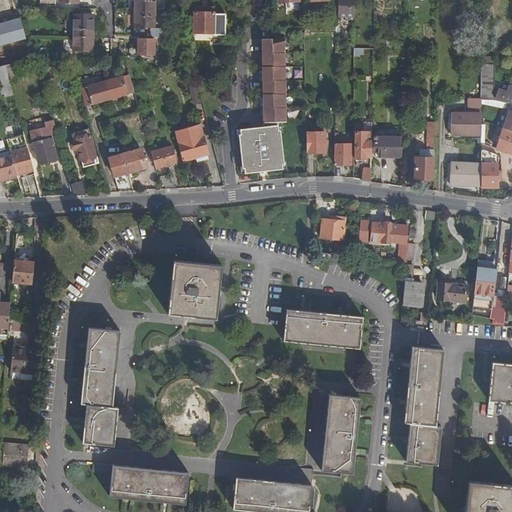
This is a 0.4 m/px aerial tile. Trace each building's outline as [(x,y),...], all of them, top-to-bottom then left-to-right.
[(135,0),(135,8),(154,9),(154,0),(135,0)] [(354,0),(339,0),(339,16),(354,16),(354,0)] [(154,9),(135,8),(135,26),(154,27),(154,9)] [(214,12),(194,12),(194,32),(213,33),(213,34),(224,34),(224,21),(214,21),(214,12)] [(93,15),(74,15),(74,36),(83,36),(83,29),(93,29),(93,15)] [(336,23),(304,24),(304,31),(336,31),(336,23)] [(83,36),(74,36),(74,50),(85,50),(92,50),(93,29),(83,29),(83,36)] [(245,173),(282,169),(282,164),(284,164),(280,130),(278,130),(277,122),(286,122),(284,38),(261,38),(262,45),(262,60),(262,74),(262,89),(263,103),(263,119),(263,126),(240,129),(240,134),(238,134),(242,168),(244,168),(245,173)] [(154,39),(138,39),(138,53),(154,54),(154,39)] [(363,49),(354,48),(353,56),(362,56),(363,49)] [(356,63),(355,75),(372,76),(372,63),(356,63)] [(14,64),(6,65),(10,82),(19,80),(14,64)] [(498,89),(494,87),(494,64),(493,64),(482,64),(482,98),(482,103),(493,104),(509,110),(511,110),(511,103),(506,102),(495,98),(498,89)] [(6,65),(0,66),(0,75),(6,97),(13,95),(10,82),(6,65)] [(129,74),(80,88),(85,106),(134,92),(129,74)] [(163,76),(165,85),(172,84),(170,74),(163,76)] [(194,105),(201,103),(196,84),(189,86),(194,105)] [(511,86),(509,85),(506,92),(498,89),(495,98),(506,102),(511,103),(511,86)] [(451,134),(481,135),(481,120),(482,103),(482,98),(468,98),(468,113),(451,113),(451,134)] [(49,104),(37,107),(42,125),(54,122),(49,104)] [(511,110),(509,110),(503,128),(511,131),(511,110)] [(426,152),(434,153),(434,149),(435,122),(427,121),(427,149),(426,152)] [(88,128),(71,133),(73,141),(72,141),(75,150),(77,149),(80,161),(81,160),(83,168),(99,163),(97,156),(96,156),(88,128)] [(496,147),(511,153),(511,131),(503,128),(496,147)] [(325,132),(306,132),(307,152),(325,152),(325,132)] [(369,132),(356,132),(355,148),(365,148),(365,143),(369,144),(369,132)] [(24,134),(7,139),(10,150),(17,175),(33,171),(24,134)] [(203,136),(177,143),(182,160),(208,153),(203,136)] [(402,136),(372,136),(371,149),(379,149),(378,157),(402,157),(402,136)] [(52,138),(33,143),(38,164),(57,160),(52,138)] [(351,143),(335,143),(335,165),(351,165),(351,143)] [(171,146),(151,152),(155,168),(176,162),(171,146)] [(141,148),(122,154),(128,173),(147,167),(141,148)] [(419,158),(433,158),(434,153),(426,152),(427,149),(419,149),(419,158)] [(481,187),(497,187),(497,155),(481,149),(481,164),(481,186),(481,187)] [(0,182),(18,177),(17,175),(10,150),(0,153),(0,182)] [(122,154),(109,158),(114,177),(128,173),(122,154)] [(414,178),(433,179),(433,158),(419,158),(415,157),(414,178)] [(481,186),(481,164),(451,162),(449,184),(481,186)] [(363,181),(370,182),(371,169),(364,168),(363,180),(363,181)] [(81,181),(71,184),(74,195),(85,194),(81,181)] [(345,222),(322,220),(320,238),(344,241),(345,222)] [(406,263),(408,244),(407,244),(408,227),(391,226),(391,225),(385,224),(384,226),(372,225),(370,242),(390,244),(390,243),(401,244),(399,262),(406,263)] [(27,235),(17,234),(16,248),(26,249),(27,235)] [(16,262),(15,261),(13,283),(33,285),(35,264),(23,262),(23,261),(23,260),(17,260),(16,261),(16,262)] [(472,317),(493,321),(497,275),(498,273),(497,273),(497,270),(496,270),(497,261),(487,260),(486,269),(477,268),(472,317)] [(222,266),(173,261),(171,280),(168,315),(216,320),(219,295),(222,266)] [(405,275),(422,275),(422,269),(413,269),(413,264),(405,264),(405,275)] [(509,276),(497,275),(493,321),(493,325),(504,327),(509,276)] [(451,300),(453,284),(439,282),(438,299),(451,300)] [(405,284),(403,305),(422,306),(424,286),(405,284)] [(451,300),(463,301),(464,285),(453,284),(451,300)] [(0,326),(9,327),(10,316),(11,300),(1,299),(2,289),(0,288),(0,326)] [(310,312),(284,310),(281,341),(360,348),(363,316),(347,315),(310,312)] [(122,332),(90,329),(88,347),(84,384),(82,405),(88,406),(86,424),(84,444),(116,448),(120,409),(114,409),(122,332)] [(411,423),(437,425),(444,349),(413,346),(411,365),(407,404),(405,422),(411,423)] [(34,373),(36,348),(26,347),(26,350),(13,349),(11,371),(34,373)] [(511,362),(493,361),(489,399),(511,401),(511,362)] [(361,397),(329,393),(322,470),(353,473),(355,453),(359,416),(361,397)] [(437,425),(411,423),(409,442),(407,461),(438,464),(442,425),(437,425)] [(29,446),(0,442),(0,464),(2,464),(26,467),(29,446)] [(114,467),(111,499),(128,500),(167,504),(187,506),(190,474),(114,467)] [(309,511),(313,485),(236,478),(234,510),(252,511),(260,511),(309,511)] [(511,511),(511,484),(470,480),(466,510),(466,511),(511,511)]
